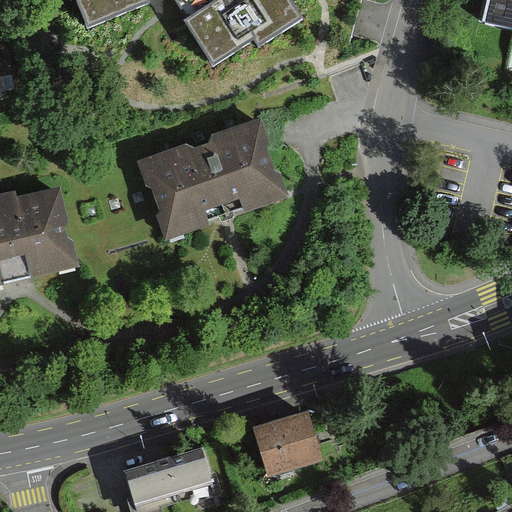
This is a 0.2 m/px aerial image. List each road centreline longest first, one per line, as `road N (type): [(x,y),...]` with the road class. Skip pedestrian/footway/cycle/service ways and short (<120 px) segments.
road 1 (secondary): [(407,338),(20,450)]
road 2 (residential): [(423,0),(383,175),(385,254),(407,338)]
road 3 (residential): [(324,511),(511,443)]
